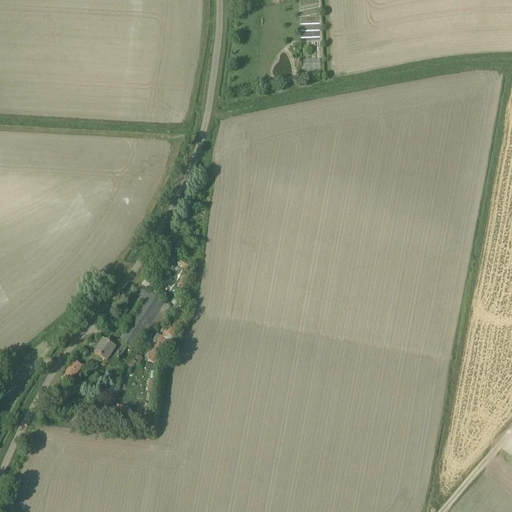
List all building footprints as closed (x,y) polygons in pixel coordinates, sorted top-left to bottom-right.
[(320,60),(304,61),(304,71),(320,71),(320,60)] [(149,277),(158,282),(165,270),(167,271),(175,257),(164,251),(149,277)] [(178,265),(187,270),(190,265),(182,260),(178,265)] [(183,275),(177,287),(182,290),(189,278),(183,275)] [(165,304),(149,294),(118,342),(119,343),(115,349),(103,342),(94,355),(106,363),(110,357),(118,362),(127,348),(134,352),(165,304)] [(174,339),(187,319),(177,313),(147,361),(159,368),(174,345),(174,339)] [(62,380),(64,382),(69,385),(81,367),(74,362),(62,380)] [(117,388),(111,403),(114,405),(120,389),(117,388)]
